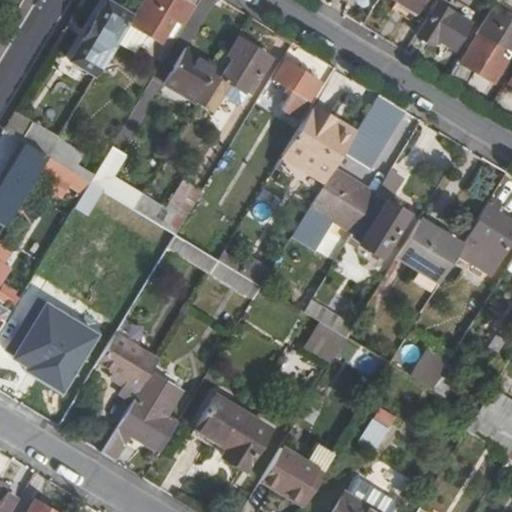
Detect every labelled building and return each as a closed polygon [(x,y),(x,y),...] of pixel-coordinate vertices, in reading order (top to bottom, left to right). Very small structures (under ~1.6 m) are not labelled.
[(141,0),(131,17),(127,23),(160,43),(174,21),(180,25),(191,5),(183,0),(145,0),(144,3),(141,0)] [(397,0),(417,11),(423,0),(397,0)] [(105,1),(69,60),(95,76),(127,23),(131,17),(105,1)] [(437,5),(419,35),(433,43),(436,38),(454,49),(469,24),(437,5)] [(478,37),(463,63),(494,82),(510,56),(507,55),(511,46),(511,22),(493,10),(477,36),(478,37)] [(174,21),(165,36),(171,39),(180,25),(174,21)] [(127,23),(116,41),(134,53),(145,34),(127,23)] [(225,56),(218,69),(203,93),(214,100),(225,82),(245,93),(267,57),(238,39),(227,57),(225,56)] [(186,49),(163,87),(195,106),(203,93),(218,69),(186,49)] [(269,79),(283,88),(281,92),(287,96),(279,110),(295,120),(318,83),(281,60),(269,79)] [(351,137),(341,153),(368,170),(405,111),(377,95),(354,133),(351,137)] [(233,105),(213,139),(227,148),(247,114),(233,105)] [(282,154),(325,180),(331,170),(341,153),(351,137),(326,122),(329,118),(310,107),(282,154)] [(354,133),(329,118),(326,122),(351,137),(354,133)] [(19,142),(45,158),(46,157),(56,141),(31,125),(19,142)] [(56,141),(46,157),(67,170),(77,154),(56,141)] [(89,183),(133,210),(141,197),(109,179),(122,158),(109,150),(89,183)] [(87,182),(89,183),(92,178),(75,167),(82,156),(77,154),(67,170),(87,182)] [(36,173),(77,199),(87,182),(67,170),(46,157),(45,158),(36,173)] [(325,180),(310,205),(352,231),(373,196),(331,170),(325,180)] [(373,196),(352,231),(346,239),(379,259),(407,215),(373,195),(373,196)] [(488,200),(461,246),(455,255),(488,274),(495,262),(498,263),(511,239),(511,225),(494,215),(499,206),(488,200)] [(418,219),(396,256),(418,269),(412,279),(433,292),(455,255),(461,246),(418,219)] [(167,248),(210,274),(217,261),(174,235),(167,248)] [(210,274),(253,300),(261,288),(260,287),(217,261),(210,274)] [(324,276),(302,313),(345,339),(368,302),(324,276)] [(4,280),(0,285),(0,297),(10,305),(20,292),(4,280)] [(96,363),(138,389),(149,371),(156,360),(113,334),(96,363)] [(413,365),(420,348),(406,342),(398,358),(413,365)] [(410,375),(432,387),(449,358),(426,346),(410,375)] [(60,355),(40,389),(69,407),(90,374),(60,355)] [(446,368),(432,391),(447,401),(461,377),(446,368)] [(138,389),(99,453),(112,460),(129,433),(160,452),(176,425),(162,416),(178,388),(149,371),(138,389)] [(511,377),(505,373),(493,393),(511,404),(511,377)] [(215,397),(196,428),(223,445),(242,413),(215,397)] [(242,413),(223,445),(229,448),(224,457),(246,470),(270,430),(242,413)] [(465,432),(507,457),(511,449),(511,439),(475,418),(474,417),(465,432)] [(372,418),(358,441),(373,451),(388,428),(372,418)] [(281,445),(261,478),(304,503),(336,452),(318,441),(306,461),(281,445)] [(375,511),(341,491),(328,511),(375,511)] [(0,504),(0,511),(11,511),(15,505),(4,497),(0,504)] [(52,511),(34,501),(27,511),(52,511)]
